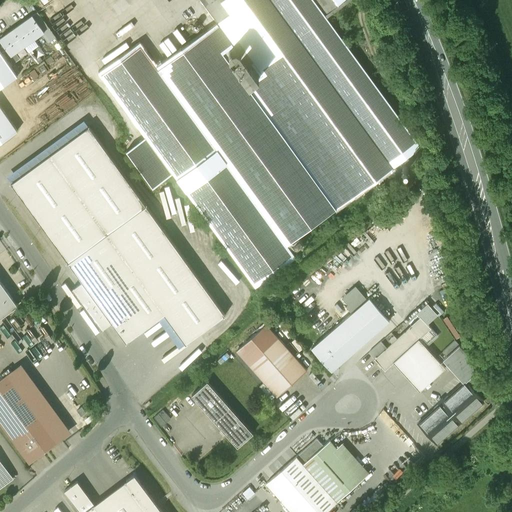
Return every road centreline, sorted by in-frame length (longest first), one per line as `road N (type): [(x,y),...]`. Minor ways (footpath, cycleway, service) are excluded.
road 1 (primary): [(404,0),(503,266)]
road 2 (primary): [(503,266),(467,139),(413,0)]
road 3 (unclassified): [(128,408),(198,496),(237,481),(311,415)]
road 4 (unclassified): [(0,220),(128,408)]
road 5 (unclassified): [(128,408),(11,511)]
road 6 (unclassified): [(311,415),(357,416),(370,408),(372,396),(359,382),(334,391)]
